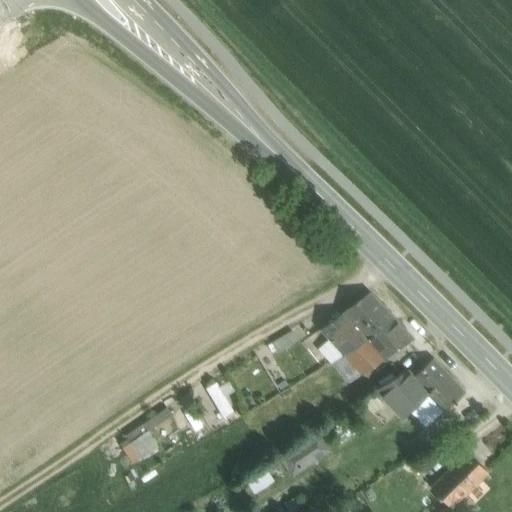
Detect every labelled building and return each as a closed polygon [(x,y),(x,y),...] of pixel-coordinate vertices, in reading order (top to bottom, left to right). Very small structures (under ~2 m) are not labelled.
[(369,292),(340,314),(320,329),(342,355),(365,341),(395,320),(369,292)] [(395,320),(365,341),(342,355),(361,374),(413,339),(396,320),(395,320)] [(432,359),(413,377),(407,370),(376,390),(403,417),(410,410),(427,428),(464,392),(432,359)] [(117,439),(128,461),(155,447),(143,425),(117,439)] [(320,432),(305,441),(315,457),(330,447),(320,432)] [(305,441),(283,456),(293,471),(315,457),(305,441)] [(465,452),(440,477),(451,488),(454,484),(464,495),(486,473),(465,452)] [(451,488),(440,477),(431,486),(452,507),(464,495),(454,484),(451,488)]
